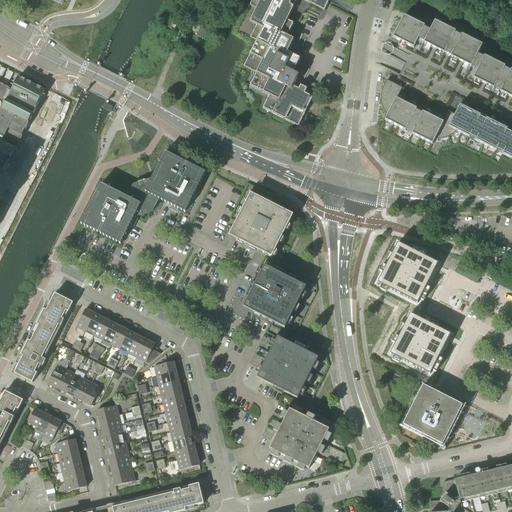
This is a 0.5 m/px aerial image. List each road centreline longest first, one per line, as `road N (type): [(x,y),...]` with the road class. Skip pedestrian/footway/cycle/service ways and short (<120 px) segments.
road 1 (residential): [(230,511),(189,350),(45,277)]
road 2 (residential): [(385,476),(345,341),(344,187)]
road 3 (tertiary): [(344,187),(231,145),(80,65)]
road 4 (unclassified): [(344,187),(372,0)]
road 5 (residential): [(101,496),(81,418),(0,377)]
road 6 (tertiary): [(344,187),(428,200),(511,196)]
road 7 (unclassified): [(248,511),(385,476)]
road 8 (residential): [(385,476),(511,446)]
